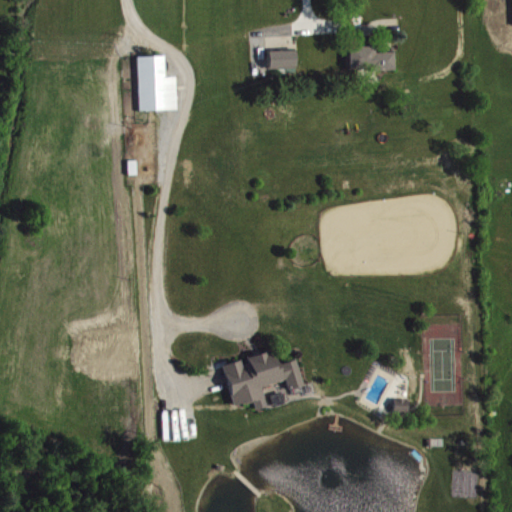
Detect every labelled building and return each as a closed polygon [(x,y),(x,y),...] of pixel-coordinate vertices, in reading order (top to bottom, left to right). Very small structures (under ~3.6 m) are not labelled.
[(377,52),(376,46),(349,47),(350,71),(396,70),(395,52),(377,52)] [(298,68),(297,50),(270,51),(270,69),(298,68)] [(139,57),(142,112),(180,110),(179,77),(168,77),(167,56),(139,57)] [(225,365),(235,407),(255,402),(257,410),(269,407),(263,387),(287,381),(290,390),(306,386),(299,360),(278,365),(274,351),(246,358),(246,360),(225,365)] [(395,412),(410,413),(410,400),(396,399),(395,412)]
